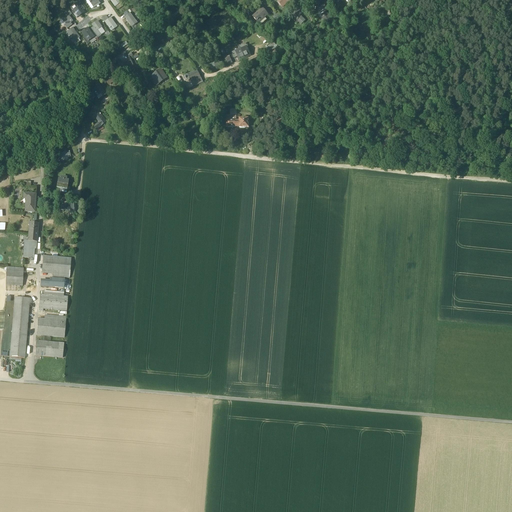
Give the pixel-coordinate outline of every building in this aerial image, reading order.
[(88,0),(94,8),(100,4),(97,0),(88,0)] [(85,10),(79,2),(75,4),(78,8),(74,10),(79,17),(84,13),(83,11),(85,10)] [(280,5),(277,2),(276,3),(276,2),(272,6),(276,11),(278,10),(280,8),(279,6),(280,5)] [(302,7),(292,16),(301,25),(305,21),(299,16),(305,10),(302,7)] [(262,10),(252,17),(258,24),(267,16),(262,10)] [(325,10),(320,12),(322,16),(324,21),(329,19),(328,17),(329,17),(328,16),(325,10)] [(66,19),(63,21),(66,25),(65,26),(67,29),(71,26),(70,25),(71,24),(71,23),(73,22),(69,17),(67,13),(64,16),(66,19)] [(126,17),(125,18),(129,24),(135,20),(130,14),(126,17)] [(277,14),(272,18),(277,24),(281,19),(277,14)] [(108,20),(105,22),(110,28),(112,27),(115,25),(112,22),(113,22),(110,18),(108,20)] [(98,21),(92,25),(93,28),(91,29),(94,33),(97,38),(98,39),(101,36),(97,31),(101,29),(99,26),(100,25),(99,24),(98,21)] [(72,28),(65,34),(71,43),(74,42),(75,42),(75,41),(78,39),(79,39),(80,38),(76,33),(76,34),(72,28)] [(88,29),(82,33),(86,38),(84,40),(87,45),(90,43),(89,41),(93,39),(94,38),(92,35),(91,34),(88,29)] [(271,43),(266,45),(269,52),(279,47),(278,44),(275,46),(272,43),(272,44),(271,43)] [(246,46),(242,48),(241,47),(240,47),(245,58),(250,56),(246,46)] [(240,47),(238,48),(239,49),(235,51),(237,56),(239,60),(239,61),(245,58),(240,47)] [(227,65),(232,62),(229,55),(224,58),(227,65)] [(130,59),(121,63),(124,70),(129,68),(132,67),(130,62),(131,62),(130,59)] [(160,70),(152,76),(156,81),(157,80),(159,83),(166,78),(160,70)] [(199,73),(189,77),(191,82),(197,80),(198,84),(203,82),(201,78),(199,73)] [(98,84),(91,89),(97,97),(101,94),(103,92),(98,84)] [(100,115),(98,112),(94,114),(97,117),(96,118),(99,123),(101,126),(102,126),(106,123),(100,115),(101,115),(100,115)] [(223,123),(218,123),(218,126),(225,126),(225,121),(236,121),(236,116),(223,116),(223,123)] [(246,119),(239,119),(239,127),(239,128),(246,128),(246,129),(247,129),(247,130),(248,129),(248,125),(249,125),(249,122),(248,122),(248,119),(248,118),(247,118),(246,118),(246,119)] [(70,152),(60,154),(61,161),(68,159),(67,156),(70,155),(70,152)] [(60,179),(58,179),(57,188),(67,189),(68,181),(66,180),(60,179)] [(35,195),(24,194),(23,199),(26,199),(25,212),(33,212),(33,204),(35,204),(35,195)] [(64,206),(63,206),(63,205),(59,204),(59,210),(59,212),(61,212),(63,212),(63,211),(70,211),(70,212),(73,213),(73,210),(73,208),(76,208),(76,204),(73,204),(69,204),(68,204),(68,206),(64,206)] [(38,231),(29,230),(28,241),(28,242),(36,243),(37,243),(38,231)] [(36,243),(28,242),(28,241),(25,241),(23,258),(31,259),(32,254),(33,254),(33,248),(36,248),(36,243)] [(71,259),(43,257),(42,273),(52,274),(52,277),(69,279),(71,259)] [(24,269),(7,268),(6,285),(23,286),(23,275),(24,269)] [(36,276),(23,275),(23,286),(34,286),(36,286),(36,276)] [(64,280),(50,279),(50,283),(50,287),(64,288),(64,280)] [(68,298),(40,295),(38,312),(43,312),(43,309),(67,311),(68,298)] [(29,299),(15,298),(10,357),(24,359),(29,299)] [(66,322),(38,319),(36,336),(64,338),(66,322)] [(64,344),(36,342),(35,356),(63,358),(64,344)]
